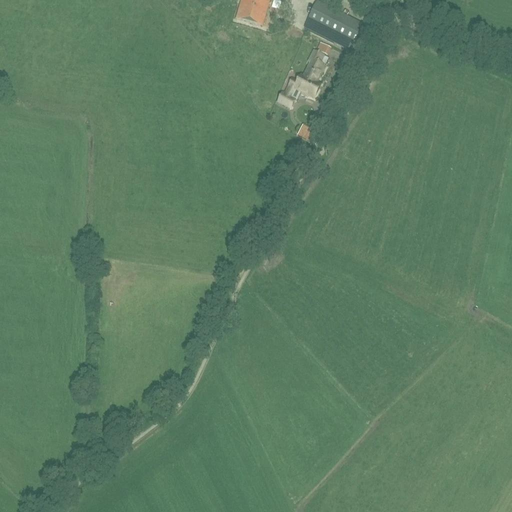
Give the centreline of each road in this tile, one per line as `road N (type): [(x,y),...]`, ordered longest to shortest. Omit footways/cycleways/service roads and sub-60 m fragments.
road 1 (unclassified): [(337,128),(391,25),(420,0)]
road 2 (track): [(398,18),(511,67)]
